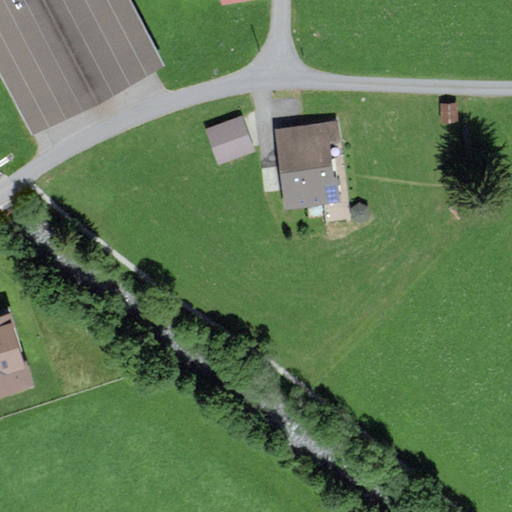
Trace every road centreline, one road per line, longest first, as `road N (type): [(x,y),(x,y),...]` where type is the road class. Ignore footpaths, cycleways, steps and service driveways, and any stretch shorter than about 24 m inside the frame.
road 1 (residential): [(14,184),(140,114),(216,87),(278,79)]
road 2 (residential): [(278,79),(511,89)]
